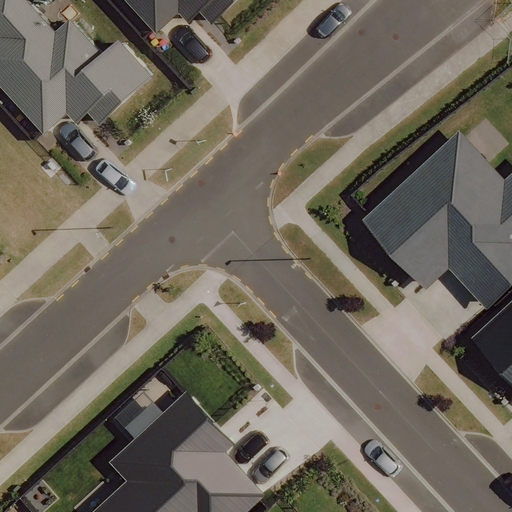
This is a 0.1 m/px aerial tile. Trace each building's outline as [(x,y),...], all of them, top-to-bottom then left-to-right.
[(35,0),(0,0),(0,30),(4,35),(0,39),(0,69),(56,129),(79,108),(89,118),(99,109),(113,123),(161,78),(126,41),(110,56),(76,19),(64,30),(35,0)] [(141,0),(168,28),(190,7),(200,17),(211,7),(224,22),(247,0),(141,0)] [(463,140),(376,221),(417,265),(432,251),(444,264),(454,255),(493,297),(511,280),(511,184),(508,189),(463,140)] [(511,314),(485,340),(511,368),(511,314)] [(237,436),(191,387),(117,454),(136,475),(96,511),(244,511),(270,489),(228,444),(237,436)]
